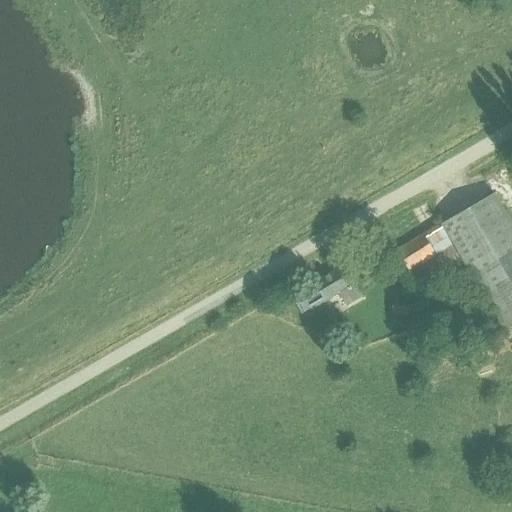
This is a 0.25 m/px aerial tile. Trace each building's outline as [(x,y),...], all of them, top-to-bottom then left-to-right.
[(441,224),(394,250),(395,251),(407,271),(419,293),(464,266),(503,328),(511,322),(511,226),(493,194),(441,224)] [(395,251),(383,258),(394,278),(407,271),(395,251)] [(344,266),(314,283),(293,296),(303,312),(324,300),(324,301),(337,293),(345,306),(362,296),(354,283),(359,280),(351,267),(346,270),(344,266)] [(392,298),(391,314),(411,315),(412,299),(392,298)] [(372,303),(372,315),(390,314),(389,303),(372,303)] [(465,337),(451,342),(456,356),(470,351),(465,337)]
